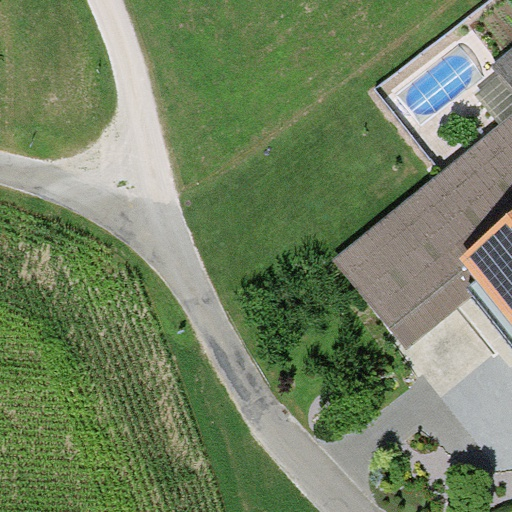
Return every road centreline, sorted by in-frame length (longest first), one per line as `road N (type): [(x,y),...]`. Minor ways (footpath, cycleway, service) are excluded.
road 1 (unclassified): [(0,174),(122,196),(245,398),(352,511)]
road 2 (track): [(27,0),(64,100),(122,196)]
road 3 (track): [(101,0),(128,79),(122,196)]
